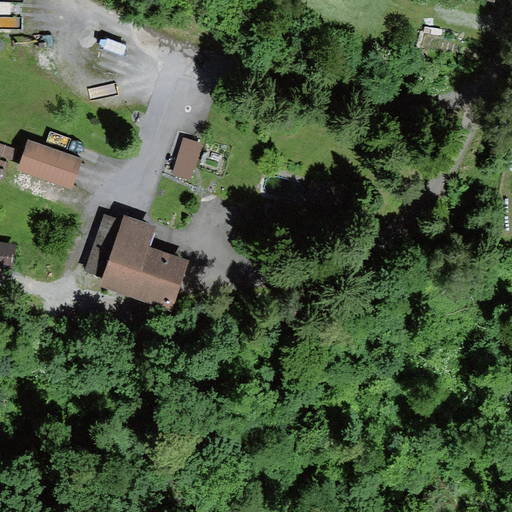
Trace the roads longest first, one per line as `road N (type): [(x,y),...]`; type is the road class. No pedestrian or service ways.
road 1 (residential): [(144,187),(140,170),(189,58),(395,103),(434,103),(506,72)]
road 2 (residential): [(506,72),(443,186),(370,252),(295,281),(180,220)]
